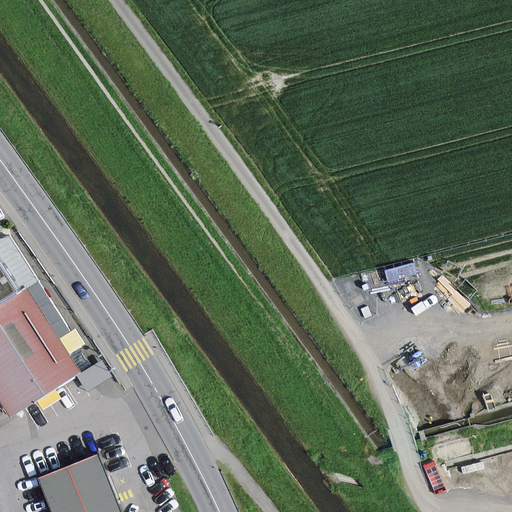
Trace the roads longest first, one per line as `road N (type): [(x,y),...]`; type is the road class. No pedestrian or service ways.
road 1 (tertiary): [(0,161),(133,354),(218,511)]
road 2 (track): [(180,432),(228,459),(272,511)]
